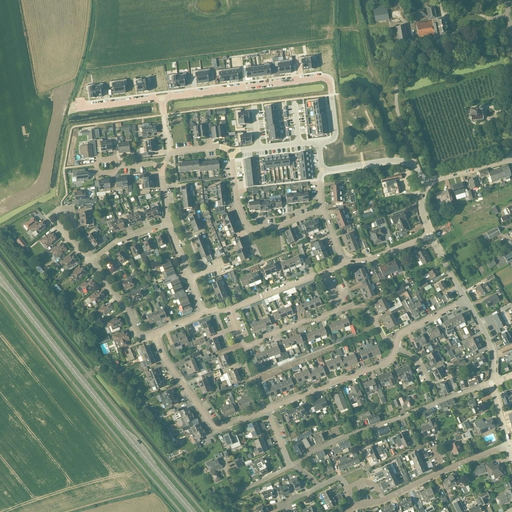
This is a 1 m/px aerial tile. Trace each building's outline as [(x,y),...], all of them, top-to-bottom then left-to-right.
[(385,9),(384,4),(372,6),(375,22),(389,20),(386,9),(385,9)] [(444,25),(443,18),(436,19),(433,6),(426,7),(428,21),(431,20),(431,22),(416,24),(418,39),(434,37),(434,38),(446,36),(445,29),(446,29),(445,25),(444,25)] [(425,9),(410,12),(412,19),(426,16),(425,9)] [(392,47),(398,46),(408,44),(405,26),(394,28),(388,29),(392,47)] [(316,56),(307,57),(308,70),(314,69),(313,62),(316,62),(316,56)] [(288,60),(283,61),(285,74),(291,73),(290,66),(293,66),(292,57),(288,58),(288,60)] [(307,57),(298,58),(298,64),(301,64),(302,71),(308,70),(307,57)] [(273,65),(272,65),(272,68),(278,68),(279,75),(285,74),(283,61),(278,62),(277,58),(272,58),(273,65)] [(239,68),(230,69),(232,81),(238,81),(237,74),(240,74),(239,68)] [(210,75),(210,69),(200,70),(202,83),(208,83),(207,76),(210,75)] [(200,70),(191,72),(192,78),(195,77),(196,84),(202,83),(200,70)] [(224,70),(215,71),(216,77),(219,77),(220,83),(226,82),(224,70)] [(186,73),(177,74),(179,88),(185,87),(184,80),(187,79),(186,73)] [(179,88),(177,74),(168,75),(169,82),(172,81),(173,88),(179,88)] [(136,79),(136,78),(132,79),(133,86),(136,86),(137,93),(143,92),(142,81),(142,79),(136,79)] [(147,80),(142,81),(143,92),(149,91),(148,84),(151,84),(151,78),(147,78),(147,80)] [(127,80),(118,81),(119,94),(125,93),(125,89),(124,86),(127,86),(127,80)] [(118,81),(108,82),(109,88),(112,88),(113,95),(119,94),(118,81)] [(103,84),(94,85),(96,98),(99,98),(102,97),(101,90),(104,90),(103,84)] [(94,85),(85,86),(86,92),(89,92),(90,99),(96,98),(94,85)] [(481,111),(482,109),(482,108),(481,107),(480,107),(479,108),(470,109),(471,115),(470,115),(471,121),(477,120),(478,123),(482,122),(482,120),(482,114),(481,111)] [(241,110),(234,111),(235,120),(249,118),(248,112),(241,113),(241,110)] [(249,118),(235,120),(236,129),(243,128),(242,125),(249,124),(249,118)] [(220,127),(217,127),(218,138),(224,138),(223,129),(226,129),(225,120),(221,121),(220,127)] [(202,126),(199,127),(200,138),(206,137),(205,129),(208,128),(208,124),(207,121),(204,122),(204,123),(203,124),(202,126)] [(193,123),(190,123),(190,130),(193,130),(194,138),(200,138),(199,127),(196,127),(195,125),(193,125),(193,123)] [(210,124),(208,124),(208,128),(208,131),(211,131),(212,139),(218,138),(217,127),(214,128),(213,125),(211,126),(210,124)] [(151,127),(141,128),(142,138),(149,137),(149,134),(156,133),(156,131),(157,130),(157,128),(156,128),(155,126),(154,126),(153,126),(152,126),(151,127)] [(88,131),(81,132),(82,136),(89,135),(89,140),(95,140),(94,130),(88,131)] [(243,133),(237,133),(238,144),(240,143),(240,146),(245,145),(245,143),(251,142),(251,135),(243,136),(243,133)] [(108,141),(105,141),(107,151),(107,152),(112,151),(112,145),(115,144),(114,138),(108,139),(108,141)] [(117,138),(114,138),(115,144),(118,144),(119,155),(124,154),(124,153),(123,143),(121,144),(120,141),(117,142),(117,138)] [(102,139),(97,140),(97,146),(100,146),(101,153),(106,152),(106,151),(107,151),(105,141),(103,142),(102,139)] [(149,139),(142,139),(143,148),(156,146),(156,143),(155,143),(154,141),(149,142),(149,139)] [(126,143),(123,143),(124,153),(125,153),(125,154),(130,153),(129,147),(132,146),(131,140),(126,140),(126,143)] [(88,146),(80,147),(81,155),(84,155),(84,156),(84,158),(92,158),(92,156),(92,150),(95,150),(95,142),(88,142),(88,146)] [(144,153),(143,154),(143,156),(143,157),(147,156),(151,156),(151,153),(156,152),(156,150),(157,149),(156,146),(143,148),(144,153)] [(185,163),(178,164),(179,173),(186,172),(185,163)] [(506,166),(497,169),(501,179),(504,178),(505,180),(509,179),(509,176),(510,176),(506,166)] [(487,169),(479,172),(480,177),(486,176),(489,175),(490,177),(492,183),(501,179),(497,169),(488,172),(487,169)] [(79,170),(72,171),(73,177),(76,177),(77,181),(88,180),(87,173),(85,173),(79,174),(79,170)] [(147,175),(139,176),(139,179),(141,179),(141,185),(154,183),(154,180),(153,180),(152,178),(147,178),(147,175)] [(401,175),(382,179),(382,183),(386,182),(388,193),(391,193),(392,194),(396,193),(396,194),(400,194),(398,184),(397,184),(396,180),(402,179),(401,175)] [(116,184),(113,184),(114,191),(122,190),(121,177),(118,177),(118,179),(115,179),(116,184)] [(124,177),(121,177),(122,190),(127,189),(128,193),(132,192),(131,182),(127,183),(126,177),(124,178),(124,177)] [(476,178),(469,180),(472,189),(478,187),(476,178)] [(99,186),(96,187),(96,193),(105,192),(103,179),(100,179),(101,181),(98,181),(99,186)] [(107,179),(103,179),(105,192),(114,191),(113,184),(110,185),(109,180),(107,180),(107,179)] [(216,188),(211,188),(211,191),(216,191),(224,190),(224,184),(222,185),(221,181),(216,182),(217,185),(215,185),(216,188)] [(154,183),(141,185),(142,193),(149,192),(148,189),(154,189),(153,186),(155,186),(154,183)] [(334,186),(331,187),(331,192),(341,191),(340,186),(341,186),(341,183),(334,183),(334,186)] [(462,183),(452,186),(454,193),(455,196),(461,195),(465,193),(466,197),(468,197),(467,192),(466,190),(464,191),(462,183)] [(79,192),(74,193),(75,201),(78,200),(79,200),(79,201),(80,201),(81,201),(82,205),(90,204),(97,203),(96,199),(93,200),(89,200),(89,199),(85,199),(84,190),(79,191),(79,192)] [(472,190),(467,192),(469,196),(470,200),(477,198),(476,195),(474,195),(472,190)] [(447,191),(435,194),(437,200),(440,200),(440,201),(449,199),(450,201),(453,209),(456,208),(454,200),(453,198),(453,196),(453,194),(448,195),(447,191)] [(286,195),(283,196),(284,203),(286,203),(287,204),(292,204),(291,195),(286,195)] [(280,200),(275,200),(276,209),(282,209),(281,203),(284,203),(283,196),(280,196),(280,200)] [(341,197),(331,198),(332,203),(335,203),(335,206),(342,205),(342,202),(344,202),(344,197),(341,197)] [(225,201),(217,202),(218,207),(219,213),(225,211),(224,206),(226,206),(225,201)] [(155,207),(149,209),(153,218),(155,217),(156,218),(159,217),(157,211),(159,210),(157,203),(154,205),(155,207)] [(85,213),(79,214),(80,218),(80,220),(90,218),(90,215),(92,215),(92,210),(92,209),(95,208),(95,204),(91,204),(91,206),(84,206),(85,210),(85,213)] [(508,215),(501,218),(502,222),(508,219),(510,218),(509,215),(511,213),(511,206),(511,207),(511,206),(505,209),(508,215)] [(337,212),(334,213),(336,219),(345,215),(343,210),(344,210),(342,207),(336,209),(337,212)] [(135,213),(132,214),(136,224),(138,223),(142,222),(139,216),(142,215),(140,210),(140,209),(134,211),(135,213)] [(143,209),(140,210),(142,215),(143,217),(145,215),(148,221),(151,220),(151,219),(153,218),(149,209),(144,211),(143,209)] [(128,213),(123,215),(125,222),(128,221),(130,226),(134,225),(134,224),(136,224),(132,214),(129,216),(128,213)] [(403,213),(391,218),(393,225),(397,224),(400,232),(397,234),(399,238),(407,235),(406,231),(407,231),(403,221),(406,220),(403,213)] [(196,214),(188,218),(190,223),(198,220),(196,214)] [(121,219),(115,221),(119,230),(121,229),(122,230),(125,229),(123,223),(125,222),(123,215),(120,216),(121,219)] [(345,215),(336,219),(338,224),(347,220),(345,215)] [(33,218),(24,225),(25,226),(28,230),(29,229),(32,233),(35,237),(38,234),(46,227),(42,222),(37,226),(35,224),(37,223),(34,219),(33,218)] [(81,222),(80,223),(81,226),(87,225),(87,228),(94,227),(93,222),(93,218),(90,218),(80,220),(81,222)] [(109,221),(106,222),(109,228),(111,227),(114,233),(117,232),(117,231),(119,230),(115,221),(114,218),(109,220),(109,221)] [(232,218),(224,221),(226,226),(234,223),(232,218)] [(198,220),(190,223),(192,228),(200,225),(198,220)] [(311,221),(309,222),(313,231),(318,229),(319,232),(322,230),(319,224),(317,225),(314,220),(311,221)] [(347,220),(338,224),(340,229),(343,227),(344,230),(351,228),(350,225),(349,226),(349,225),(347,220)] [(303,230),(303,231),(304,235),(305,237),(308,236),(307,233),(313,231),(309,222),(307,223),(303,224),(305,229),(303,230)] [(234,223),(226,226),(228,231),(236,228),(234,223)] [(200,225),(192,228),(194,233),(202,230),(200,225)] [(90,235),(86,239),(88,242),(88,241),(90,243),(98,237),(96,235),(98,233),(94,228),(89,233),(90,235)] [(236,228),(228,231),(230,236),(238,233),(236,228)] [(497,228),(486,234),(489,240),(500,234),(497,228)] [(294,229),(284,232),(286,236),(287,238),(296,234),(294,229)] [(346,236),(342,237),(345,245),(355,241),(353,236),(355,235),(353,229),(348,231),(349,234),(346,235),(346,236)] [(377,230),(370,233),(371,236),(370,237),(370,238),(371,241),(372,241),(373,241),(374,245),(382,242),(380,237),(384,235),(382,229),(378,230),(377,230)] [(46,236),(40,241),(43,245),(46,243),(48,246),(57,239),(53,234),(48,238),(46,236)] [(159,237),(156,238),(159,247),(166,244),(163,235),(162,235),(162,234),(159,236),(159,237)] [(296,234),(287,238),(288,240),(287,240),(289,244),(298,240),(296,234)] [(201,236),(193,239),(196,244),(203,241),(201,236)] [(98,237),(90,243),(91,245),(93,248),(98,245),(100,247),(105,243),(103,240),(102,238),(100,240),(98,237)] [(146,242),(143,243),(146,251),(144,252),(146,257),(152,255),(151,251),(153,249),(150,240),(149,240),(149,239),(146,241),(146,242)] [(315,241),(310,243),(311,245),(310,245),(311,248),(314,247),(315,250),(324,247),(321,241),(316,243),(315,241)] [(355,241),(345,245),(348,253),(352,252),(358,250),(361,249),(360,246),(357,247),(355,241)] [(244,243),(236,246),(238,251),(244,249),(246,248),(244,243)] [(56,247),(51,251),(54,255),(53,256),(56,259),(58,257),(59,257),(67,250),(63,245),(62,247),(60,244),(56,247)] [(133,247),(130,248),(134,257),(140,255),(141,255),(138,247),(137,245),(136,244),(133,246),(133,247)] [(205,245),(197,249),(199,254),(207,250),(205,245)] [(315,250),(312,251),(314,256),(317,255),(326,252),(324,247),(315,250)] [(238,251),(237,252),(239,257),(246,254),(244,249),(238,251)] [(419,249),(412,253),(414,256),(417,254),(422,265),(430,261),(424,250),(421,252),(419,249)] [(207,250),(199,254),(202,259),(209,256),(207,250)] [(118,254),(115,256),(121,264),(127,260),(121,252),(120,251),(118,253),(118,254)] [(326,252),(317,255),(319,261),(328,257),(326,252)] [(246,254),(239,257),(241,262),(248,259),(246,254)] [(66,258),(60,263),(63,267),(66,265),(69,268),(71,270),(78,265),(76,263),(77,262),(73,257),(72,258),(70,256),(66,258)] [(298,256),(292,259),(295,266),(301,264),(298,256)] [(108,262),(105,265),(111,273),(117,269),(112,262),(111,260),(110,260),(110,259),(107,262),(108,262)] [(292,259),(286,261),(289,269),(295,266),(292,259)] [(160,264),(155,266),(156,269),(162,267),(164,272),(173,269),(170,263),(169,261),(162,263),(160,264)] [(280,264),(278,265),(281,271),(283,270),(283,271),(289,269),(286,261),(280,263),(280,264)] [(395,261),(387,264),(391,274),(396,271),(397,274),(403,272),(400,265),(397,266),(395,261)] [(494,261),(487,264),(489,269),(496,265),(494,262),(494,261)] [(270,264),(268,265),(271,274),(277,272),(277,273),(280,272),(278,265),(275,266),(274,264),(271,265),(270,264)] [(381,272),(378,274),(381,281),(386,279),(385,276),(391,274),(387,264),(379,267),(381,272)] [(263,269),(260,270),(261,272),(263,279),(263,278),(266,277),(266,276),(271,274),(268,265),(265,266),(266,267),(263,269)] [(370,266),(353,273),(355,278),(368,273),(369,273),(368,270),(371,269),(372,271),(375,270),(373,265),(370,266)] [(76,270),(70,274),(73,278),(75,277),(78,280),(87,274),(83,268),(77,272),(76,270)] [(164,272),(162,273),(165,282),(167,281),(168,281),(170,280),(168,277),(175,275),(173,269),(164,272)] [(436,269),(427,274),(429,277),(427,278),(429,281),(431,280),(439,275),(436,269)] [(257,273),(251,275),(254,283),(260,280),(263,279),(261,273),(258,274),(257,273)] [(368,273),(355,278),(357,284),(360,282),(362,285),(369,282),(378,278),(377,274),(373,275),(373,277),(370,278),(368,273)] [(122,283),(121,284),(122,287),(123,287),(125,290),(134,286),(131,279),(137,277),(136,274),(126,278),(127,281),(122,283)] [(251,275),(245,277),(248,285),(254,283),(251,275)] [(482,284),(476,288),(478,291),(479,291),(482,296),(488,293),(490,291),(486,284),(495,278),(493,275),(481,282),(482,284)] [(245,277),(239,280),(242,287),(248,285),(245,277)] [(217,282),(212,284),(214,290),(222,286),(220,281),(223,280),(221,278),(216,280),(217,282)] [(363,288),(360,289),(362,295),(372,291),(374,290),(372,284),(373,284),(379,281),(378,278),(369,282),(362,285),(363,288)] [(165,282),(163,282),(165,285),(170,283),(172,289),(181,285),(179,282),(178,279),(172,282),(171,279),(170,280),(168,281),(167,281),(165,282)] [(85,282),(79,286),(83,290),(85,289),(87,292),(96,285),(92,280),(87,284),(85,282)] [(437,285),(434,286),(436,290),(439,288),(440,291),(446,288),(442,281),(437,284),(437,285)] [(426,282),(418,286),(420,290),(425,287),(428,286),(426,282)] [(181,285),(172,289),(175,295),(174,295),(175,298),(176,297),(177,297),(184,294),(183,291),(181,285)] [(222,286),(214,290),(216,295),(224,292),(222,286)] [(394,289),(397,295),(406,292),(403,286),(394,289)] [(131,295),(130,295),(131,298),(132,298),(134,302),(143,298),(140,292),(145,290),(145,289),(142,290),(141,287),(135,290),(136,292),(131,295)] [(154,290),(156,295),(159,294),(162,301),(166,300),(163,292),(161,293),(159,288),(154,290)] [(289,290),(286,291),(288,295),(289,297),(292,296),(291,295),(296,293),(295,290),(295,288),(289,290)] [(372,291),(362,295),(364,300),(374,296),(372,291)] [(89,298),(85,301),(88,305),(92,302),(94,305),(95,305),(96,304),(105,297),(101,292),(96,296),(94,294),(89,298)] [(224,292),(216,295),(218,301),(220,300),(222,303),(230,300),(229,296),(227,297),(226,297),(224,292)] [(436,300),(440,307),(444,304),(443,303),(447,302),(452,299),(449,293),(443,296),(441,297),(436,300)] [(177,297),(176,297),(177,300),(178,299),(180,305),(189,302),(187,297),(186,296),(185,296),(184,294),(177,297)] [(418,300),(412,303),(418,313),(423,311),(419,302),(422,301),(418,294),(415,295),(418,300)] [(495,294),(484,301),(488,308),(499,301),(495,294)] [(266,299),(264,300),(266,306),(269,304),(269,303),(274,301),(272,297),(266,299)] [(319,298),(313,300),(316,308),(321,305),(319,298)] [(383,299),(374,303),(376,309),(386,304),(383,299)] [(313,300),(307,303),(310,310),(316,308),(313,300)] [(404,301),(401,303),(405,309),(408,308),(412,316),(418,313),(412,303),(407,306),(404,301)] [(189,302),(180,305),(183,311),(182,312),(183,315),(191,311),(192,311),(189,302)] [(158,303),(155,305),(158,311),(157,312),(161,320),(166,318),(164,313),(167,312),(164,306),(163,303),(160,304),(162,307),(163,310),(161,310),(158,303)] [(307,303),(301,305),(304,312),(310,310),(307,303)] [(386,304),(376,309),(379,314),(389,309),(390,312),(395,309),(394,306),(391,308),(388,303),(386,304)] [(103,306),(97,311),(100,315),(103,312),(106,316),(107,318),(115,312),(113,310),(114,309),(110,304),(105,308),(103,306)] [(301,305),(295,307),(298,315),(304,312),(301,305)] [(290,307),(284,309),(287,316),(293,314),(290,307)] [(284,309),(278,311),(281,319),(287,316),(284,309)] [(278,311),(272,314),(275,321),(281,319),(278,311)] [(157,312),(152,314),(155,322),(161,320),(157,312)] [(146,313),(143,314),(145,320),(148,319),(150,324),(155,322),(152,314),(147,316),(146,313)] [(500,313),(493,316),(499,329),(506,325),(500,313)] [(460,315),(455,317),(459,325),(464,323),(462,319),(464,318),(462,314),(460,315)] [(392,315),(382,320),(385,325),(394,320),(392,315)] [(455,317),(448,321),(452,329),(456,327),(457,329),(460,328),(459,325),(455,317)] [(268,318),(263,320),(265,328),(271,325),(268,318)] [(347,319),(341,321),(344,328),(350,326),(352,334),(347,336),(348,339),(354,336),(356,335),(352,325),(350,326),(347,319)] [(113,320),(107,322),(109,327),(111,334),(120,330),(119,327),(123,326),(120,320),(114,322),(113,320)] [(255,324),(251,325),(254,332),(260,330),(257,323),(256,320),(254,321),(255,324)] [(263,320),(257,323),(260,330),(265,328),(263,320)] [(394,320),(385,325),(387,330),(397,325),(394,320)] [(201,328),(198,328),(200,332),(202,331),(211,327),(209,321),(202,324),(200,325),(201,328)] [(341,321),(336,323),(338,331),(344,328),(341,321)] [(443,324),(441,325),(443,328),(445,327),(447,331),(446,332),(447,335),(454,332),(452,329),(448,321),(443,323),(443,324)] [(336,323),(329,326),(332,333),(338,331),(336,323)] [(469,326),(461,330),(464,336),(472,332),(470,329),(469,326)] [(211,327),(202,331),(203,334),(205,333),(207,336),(214,333),(211,327)] [(436,327),(431,329),(436,338),(438,337),(440,340),(442,339),(445,338),(441,331),(439,332),(436,327)] [(324,328),(318,330),(321,338),(326,335),(324,328)] [(431,329),(426,332),(429,337),(427,338),(427,339),(430,345),(432,344),(434,343),(433,339),(436,338),(431,329)] [(318,330),(312,333),(315,340),(321,338),(318,330)] [(120,334),(112,337),(114,341),(117,340),(119,344),(121,349),(128,346),(126,341),(129,340),(127,334),(125,335),(124,332),(120,334)] [(183,332),(177,334),(181,345),(186,343),(188,348),(193,347),(190,339),(187,340),(183,332)] [(511,339),(508,332),(502,335),(504,338),(502,339),(506,346),(511,343),(511,339)] [(312,333),(306,335),(309,342),(315,340),(312,333)] [(174,345),(170,346),(173,354),(178,352),(176,347),(181,345),(177,334),(170,337),(174,345)] [(300,335),(294,337),(296,345),(302,342),(300,335)] [(422,335),(417,338),(422,346),(423,348),(425,346),(426,348),(428,347),(429,348),(430,351),(430,352),(433,350),(431,348),(430,345),(427,339),(425,341),(422,335)] [(294,337),(288,340),(291,347),(296,345),(294,337)] [(466,344),(463,346),(465,350),(479,343),(476,337),(468,341),(469,344),(467,346),(466,344)] [(216,338),(209,341),(211,347),(218,344),(216,338)] [(417,338),(412,340),(414,343),(415,346),(413,347),(416,353),(418,352),(420,351),(419,347),(422,346),(417,338)] [(450,339),(446,341),(448,344),(449,347),(450,347),(456,344),(454,341),(454,340),(451,342),(450,339)] [(282,342),(279,343),(280,345),(282,350),(285,349),(291,347),(288,340),(282,342)] [(479,343),(465,350),(468,349),(469,351),(472,350),(473,352),(481,348),(479,343)] [(211,347),(206,349),(207,352),(209,351),(210,354),(213,353),(220,350),(218,344),(211,347)] [(371,344),(369,345),(370,348),(374,357),(380,354),(377,345),(372,347),(371,344)] [(277,347),(271,349),(274,356),(280,354),(281,356),(284,355),(282,350),(280,345),(277,347)] [(140,349),(138,350),(140,356),(141,356),(143,355),(150,352),(148,346),(140,349)] [(365,346),(363,347),(364,350),(368,359),(374,357),(370,348),(366,349),(365,346)] [(359,348),(357,349),(358,353),(359,352),(361,358),(363,361),(368,359),(364,350),(361,351),(359,348)] [(271,349),(266,351),(269,358),(274,356),(271,349)] [(435,352),(426,356),(429,361),(437,357),(436,354),(439,352),(438,350),(435,352)] [(266,351),(260,353),(263,361),(269,358),(266,351)] [(143,355),(141,356),(143,361),(145,361),(153,358),(150,352),(143,355)] [(255,359),(253,361),(258,374),(261,373),(267,371),(266,368),(261,370),(260,371),(257,363),(263,361),(260,353),(254,356),(255,359)] [(209,358),(203,360),(204,363),(214,359),(215,362),(218,361),(219,364),(228,360),(226,354),(217,358),(216,358),(215,356),(209,358)] [(457,354),(454,356),(457,360),(456,360),(456,361),(458,364),(464,360),(462,357),(460,359),(457,354)] [(354,355),(348,357),(351,366),(357,363),(354,355)] [(482,355),(471,360),(476,368),(486,363),(482,355)] [(437,357),(429,361),(431,366),(436,363),(438,365),(442,363),(444,362),(442,358),(441,359),(439,356),(437,357)] [(339,357),(333,360),(336,368),(342,366),(340,360),(339,357)] [(348,357),(340,360),(342,366),(344,369),(351,366),(348,357)] [(143,361),(142,362),(145,367),(147,366),(155,363),(153,358),(145,361),(143,361)] [(194,360),(184,364),(186,370),(196,366),(194,360)] [(228,360),(219,364),(221,369),(230,366),(228,360)] [(333,360),(326,363),(329,371),(336,368),(333,360)] [(438,369),(432,372),(434,376),(443,372),(442,370),(444,367),(442,363),(438,365),(436,366),(438,369)] [(196,366),(186,370),(188,375),(198,371),(196,366)] [(400,368),(396,370),(400,380),(402,379),(404,384),(413,381),(411,376),(412,375),(409,366),(400,369),(400,368)] [(322,367),(316,370),(319,378),(326,376),(322,367)] [(150,376),(147,378),(149,383),(155,380),(154,377),(160,375),(158,369),(149,373),(150,376)] [(236,370),(224,375),(226,380),(229,379),(238,376),(236,370)] [(308,370),(301,372),(304,381),(311,378),(309,372),(308,370)] [(316,370),(309,372),(311,378),(312,381),(319,378),(316,370)] [(301,372),(294,375),(297,384),(304,381),(301,372)] [(381,375),(378,376),(382,386),(385,385),(385,386),(390,385),(390,386),(394,384),(393,380),(394,379),(394,377),(392,378),(390,372),(381,376),(381,375)] [(443,372),(434,376),(437,381),(445,377),(446,379),(452,378),(450,374),(448,375),(448,374),(444,375),(443,372)] [(469,375),(466,376),(467,381),(469,387),(478,384),(476,378),(471,380),(469,375)] [(238,376),(229,379),(231,385),(240,381),(238,376)] [(278,378),(276,379),(277,381),(278,384),(282,393),(287,391),(284,382),(280,383),(278,378)] [(285,378),(283,379),(284,382),(287,391),(294,388),(291,379),(286,381),(285,378)] [(460,379),(459,379),(459,381),(460,385),(461,389),(467,388),(465,380),(463,380),(463,378),(459,378),(460,379)] [(206,379),(198,383),(200,389),(208,385),(206,379)] [(155,380),(149,383),(151,388),(155,387),(156,390),(165,386),(163,380),(157,383),(155,380)] [(373,381),(363,384),(366,393),(367,393),(368,396),(372,394),(371,391),(373,390),(373,391),(375,391),(376,392),(377,392),(381,390),(379,385),(375,387),(373,381)] [(447,381),(440,384),(443,395),(450,392),(447,381)] [(273,383),(271,384),(272,387),(276,396),(282,393),(278,384),(274,386),(273,383)] [(208,385),(200,389),(203,395),(211,391),(208,385)] [(267,385),(265,386),(266,389),(267,389),(271,398),(276,396),(272,387),(269,388),(267,385)] [(353,393),(347,395),(351,405),(357,403),(358,407),(364,404),(362,400),(363,400),(360,391),(359,391),(356,385),(351,387),(353,393)] [(164,393),(159,395),(162,402),(167,400),(173,398),(172,395),(175,393),(173,390),(164,393)] [(506,393),(502,395),(504,400),(506,405),(510,404),(511,406),(511,405),(511,391),(506,393)] [(231,404),(221,408),(224,417),(231,415),(231,414),(235,412),(233,409),(237,408),(231,393),(228,394),(230,397),(228,398),(231,404)] [(245,398),(236,401),(240,410),(249,406),(250,407),(254,405),(249,393),(244,395),(245,398)] [(341,393),(333,396),(339,411),(347,408),(341,393)] [(404,397),(398,399),(399,401),(402,407),(403,410),(413,406),(409,397),(405,398),(404,397)] [(173,398),(167,400),(169,407),(179,403),(177,399),(174,400),(173,398)] [(313,407),(311,408),(312,412),(312,413),(315,412),(327,407),(324,398),(312,403),(313,407)] [(452,399),(439,405),(441,410),(454,404),(452,399)] [(474,400),(468,403),(469,406),(472,404),(473,407),(476,415),(486,411),(485,409),(486,409),(484,404),(483,404),(483,403),(476,406),(475,403),(474,400)] [(299,408),(297,409),(299,414),(300,413),(302,418),(303,421),(307,419),(306,417),(309,415),(308,412),(309,412),(310,413),(312,412),(311,408),(310,406),(306,408),(303,409),(302,407),(299,407),(299,408)] [(181,409),(174,411),(175,414),(178,420),(181,419),(182,419),(183,418),(190,415),(188,409),(182,411),(181,409)] [(297,409),(292,411),(293,416),(292,416),(294,421),(302,418),(300,413),(299,414),(297,409)] [(430,409),(423,412),(425,418),(433,415),(430,409)] [(287,415),(284,416),(287,424),(294,421),(292,416),(293,416),(292,411),(289,412),(289,411),(288,411),(286,413),(287,415)] [(359,416),(358,416),(360,419),(360,420),(363,419),(362,419),(367,417),(367,419),(369,425),(380,422),(378,416),(374,417),(374,414),(371,415),(371,416),(370,416),(369,412),(361,415),(359,416)] [(182,419),(181,419),(183,425),(182,425),(183,428),(186,427),(192,424),(191,422),(194,420),(192,414),(190,415),(183,418),(182,419)] [(430,424),(420,428),(422,431),(421,431),(420,433),(423,434),(424,437),(429,435),(429,437),(435,435),(434,433),(438,431),(436,426),(433,419),(428,420),(430,424)] [(468,420),(463,423),(464,426),(466,431),(472,428),(470,424),(468,420)] [(482,420),(474,423),(475,427),(479,434),(481,434),(481,435),(495,429),(495,428),(491,420),(483,423),(482,420)] [(255,422),(248,425),(250,432),(265,426),(263,423),(256,426),(255,422)] [(192,424),(186,427),(187,430),(188,429),(190,435),(192,435),(194,434),(202,430),(199,424),(193,427),(192,424)] [(265,426),(250,432),(253,438),(260,435),(259,432),(266,429),(265,426)] [(387,426),(377,430),(379,436),(390,432),(387,426)] [(194,434),(192,435),(194,440),(196,440),(197,443),(204,440),(203,437),(206,436),(203,430),(202,430),(194,434)] [(291,436),(289,437),(291,440),(292,440),(297,437),(299,436),(297,434),(296,432),(295,432),(290,435),(291,436)] [(399,438),(395,440),(396,444),(406,439),(405,436),(406,435),(404,432),(403,432),(398,435),(399,438)] [(168,434),(167,435),(171,444),(174,443),(174,442),(177,441),(177,439),(175,440),(174,438),(173,439),(171,433),(168,435),(168,434)] [(231,433),(223,436),(227,446),(230,445),(232,449),(240,446),(236,436),(233,437),(231,433)] [(323,433),(313,438),(316,445),(322,443),(322,442),(326,441),(323,433)] [(301,441),(303,444),(306,449),(310,447),(308,443),(311,441),(310,439),(312,438),(311,435),(307,437),(305,438),(305,439),(301,441)] [(262,439),(254,442),(257,448),(271,442),(270,439),(263,442),(262,439)] [(297,444),(293,447),(294,449),(298,457),(304,453),(300,446),(303,444),(301,441),(301,439),(299,440),(296,442),(297,444)] [(406,439),(396,444),(398,447),(402,445),(404,448),(409,445),(410,445),(409,442),(408,442),(406,439)] [(339,447),(332,449),(334,455),(341,452),(341,451),(342,450),(343,454),(349,452),(348,448),(351,447),(348,440),(338,444),(339,447)] [(257,448),(253,449),(255,452),(258,451),(259,454),(267,451),(265,448),(272,445),(271,442),(257,448)] [(457,442),(449,446),(452,452),(453,452),(454,455),(461,452),(457,442)] [(367,449),(368,453),(369,452),(371,456),(381,451),(383,450),(382,446),(379,447),(375,449),(373,446),(367,449)] [(317,458),(310,461),(311,465),(319,462),(318,460),(323,457),(324,460),(329,458),(328,456),(325,450),(315,455),(316,456),(317,458)] [(381,451),(371,456),(372,459),(371,459),(373,462),(374,462),(379,460),(378,457),(383,455),(381,451)] [(410,455),(407,456),(409,461),(412,460),(427,454),(426,451),(420,453),(421,454),(419,455),(417,452),(410,455)] [(353,457),(350,459),(353,466),(356,465),(356,464),(360,463),(358,457),(357,457),(356,452),(352,454),(353,457)] [(427,454),(412,460),(414,465),(422,462),(420,459),(422,458),(423,459),(428,457),(427,454)] [(346,456),(343,457),(347,468),(350,467),(350,468),(353,466),(350,459),(347,460),(346,456)] [(237,457),(233,459),(234,463),(236,467),(242,464),(240,460),(239,461),(237,457)] [(340,464),(337,465),(339,471),(340,471),(343,470),(343,469),(347,468),(343,457),(338,459),(340,464)] [(259,459),(253,462),(258,472),(259,471),(262,476),(268,473),(265,468),(268,467),(264,458),(260,460),(259,459)] [(211,461),(206,464),(207,466),(210,472),(211,474),(213,473),(213,474),(212,475),(215,481),(215,480),(216,482),(220,479),(220,478),(217,472),(215,473),(215,472),(222,468),(221,466),(218,460),(217,459),(212,462),(211,461)] [(244,462),(246,468),(252,465),(250,459),(244,462)] [(422,462),(414,465),(416,470),(431,464),(430,461),(423,463),(423,461),(422,462)] [(484,465),(473,468),(475,476),(486,473),(488,472),(488,475),(493,474),(495,479),(504,476),(503,472),(504,471),(502,464),(499,465),(494,466),(492,463),(486,465),(486,466),(484,466),(484,465)] [(431,464),(416,470),(418,475),(426,472),(424,469),(426,468),(427,469),(432,467),(431,464)] [(380,472),(375,474),(377,477),(391,470),(389,465),(381,469),(383,472),(381,473),(380,472)] [(327,469),(323,471),(325,474),(328,473),(328,472),(333,471),(331,466),(327,468),(327,469)] [(391,470),(377,477),(378,480),(383,477),(383,476),(385,475),(386,478),(394,475),(391,470)] [(385,481),(380,484),(381,487),(396,480),(394,475),(386,478),(388,482),(386,483),(385,481)] [(452,476),(447,479),(451,488),(457,485),(452,476)] [(291,480),(288,481),(290,487),(293,486),(295,491),(301,489),(297,480),(296,478),(291,480)] [(447,479),(442,481),(446,491),(451,488),(447,479)] [(396,480),(381,487),(383,490),(388,487),(387,486),(389,485),(391,488),(399,485),(396,480)] [(286,485),(281,487),(285,496),(290,494),(288,488),(290,487),(288,481),(285,482),(286,485)] [(264,492),(261,494),(264,500),(267,499),(268,501),(274,499),(271,493),(274,492),(272,488),(271,486),(270,483),(265,485),(267,491),(264,492)] [(329,490),(321,495),(323,500),(332,495),(331,493),(338,489),(342,488),(340,484),(336,486),(329,490)] [(275,487),(272,488),(274,492),(275,494),(277,493),(280,498),(285,496),(281,487),(276,489),(275,487)] [(430,488),(425,491),(429,500),(435,497),(430,488)] [(508,494),(498,499),(501,505),(511,500),(511,490),(511,489),(506,491),(508,494)] [(420,492),(416,493),(419,498),(421,497),(424,502),(429,500),(425,491),(420,493),(420,492)] [(481,494),(477,495),(482,506),(487,504),(485,500),(489,498),(487,493),(481,495),(481,494)] [(332,495),(323,500),(326,505),(341,496),(340,494),(333,497),(332,495)] [(341,496),(326,505),(328,509),(337,505),(336,503),(343,499),(341,496)] [(408,498),(403,501),(407,510),(413,507),(414,510),(417,508),(414,503),(411,504),(408,498)] [(403,501),(397,504),(400,509),(398,511),(402,511),(407,510),(403,501)] [(456,503),(454,504),(457,511),(461,511),(463,510),(459,501),(456,503)]
